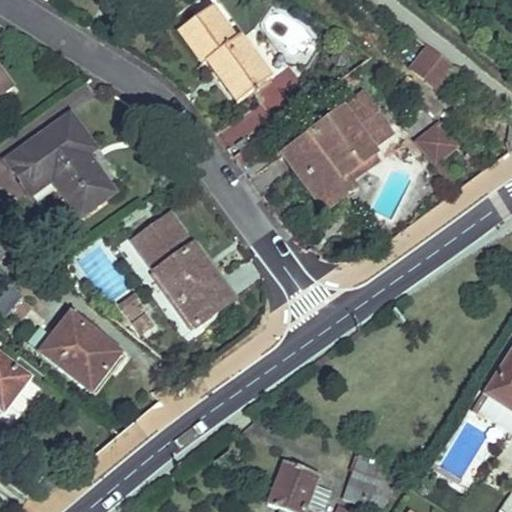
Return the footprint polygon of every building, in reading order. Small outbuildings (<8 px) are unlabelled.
[(271,80),(239,36),(235,40),(211,7),(177,33),(202,67),(207,63),(237,105),(271,80)] [(455,70),(430,51),(414,70),(438,89),(455,70)] [(0,99),(13,90),(0,72),(0,99)] [(372,150),(392,136),(362,97),(289,152),(291,154),(325,201),(327,201),(349,185),(344,177),(374,156),(375,155),(372,150)] [(114,196),(88,156),(95,151),(70,115),(7,162),(26,189),(47,174),(57,187),(79,220),(114,196)] [(457,149),(440,127),(418,144),(436,167),(439,164),(457,149)] [(354,192),(349,185),(327,201),(325,201),(291,154),(289,152),(284,155),(326,213),(354,192)] [(380,163),(375,155),(374,156),(344,177),(349,185),(380,163)] [(57,187),(47,174),(26,189),(35,202),(57,187)] [(233,304),(170,216),(133,243),(196,331),(233,304)] [(147,311),(137,298),(121,310),(131,322),(147,311)] [(19,319),(29,306),(20,299),(10,312),(19,319)] [(102,366),(114,352),(71,317),(53,341),(42,355),(91,394),(109,371),(102,366)] [(150,332),(142,320),(134,326),(141,337),(150,332)] [(42,355),(53,341),(40,333),(30,346),(42,354),(42,355)] [(103,403),(133,366),(114,352),(102,366),(109,371),(91,394),(103,403)] [(20,395),(31,380),(0,356),(0,409),(14,391),(20,395)] [(511,356),(488,394),(511,410),(511,356)] [(0,412),(4,416),(20,395),(14,391),(0,409),(0,412)] [(379,499),(389,470),(359,458),(344,499),(365,508),(369,495),(379,499)] [(306,508),(318,477),(284,463),(267,506),(278,510),(282,511),(316,511),(317,511),(306,508)] [(381,511),(390,503),(400,474),(389,470),(379,499),(369,495),(365,508),(376,511),(381,511)]
